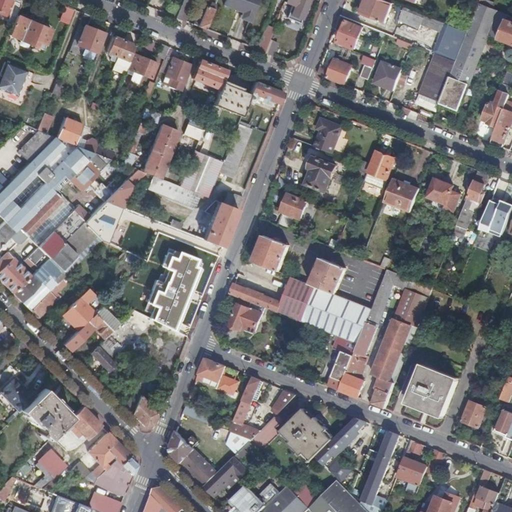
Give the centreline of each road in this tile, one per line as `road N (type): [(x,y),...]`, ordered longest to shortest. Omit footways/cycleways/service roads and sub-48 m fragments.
road 1 (residential): [(198,343),(511,468)]
road 2 (residential): [(198,343),(300,82)]
road 3 (residential): [(300,82),(511,167)]
road 4 (residential): [(92,0),(300,82)]
road 5 (residential): [(0,299),(156,458)]
road 6 (residential): [(156,458),(198,343)]
